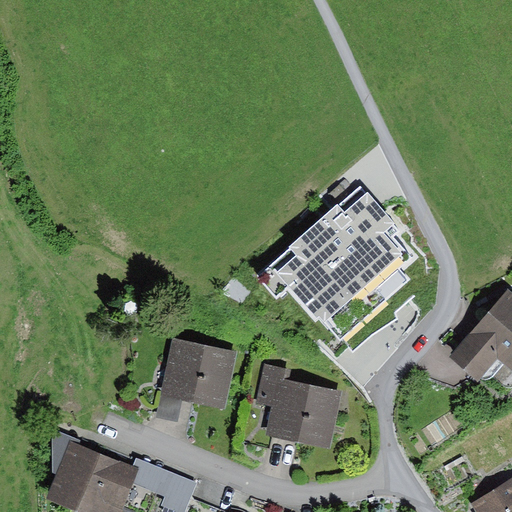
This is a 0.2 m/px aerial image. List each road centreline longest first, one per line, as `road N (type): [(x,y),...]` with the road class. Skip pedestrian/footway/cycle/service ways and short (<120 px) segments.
road 1 (track): [(317,0),(454,281)]
road 2 (residential): [(392,477),(347,490),(288,490),(105,420)]
road 3 (residential): [(454,281),(443,317),(387,387),(392,477)]
